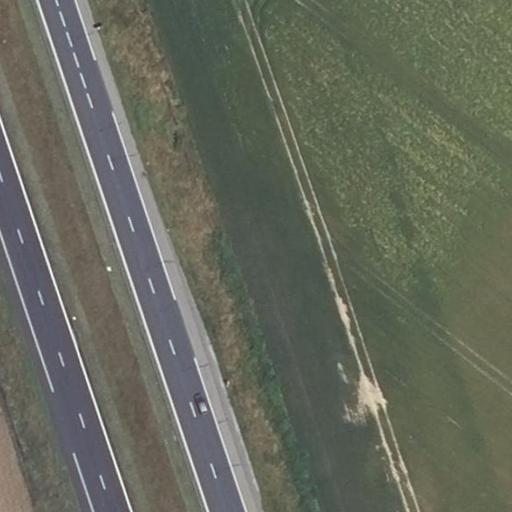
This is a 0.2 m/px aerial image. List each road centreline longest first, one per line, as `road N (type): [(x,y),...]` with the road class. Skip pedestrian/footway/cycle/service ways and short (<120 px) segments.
road 1 (motorway): [(225,511),(54,0)]
road 2 (motorway): [(0,180),(111,511)]
